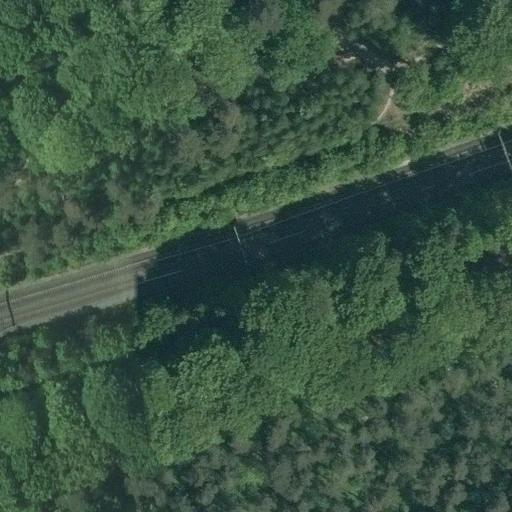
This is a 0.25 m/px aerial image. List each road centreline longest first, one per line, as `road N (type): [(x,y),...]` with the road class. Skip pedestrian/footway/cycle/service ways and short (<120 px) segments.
road 1 (track): [(511,263),(264,360),(0,435)]
road 2 (track): [(0,390),(258,330),(511,242)]
road 3 (track): [(489,0),(398,82)]
